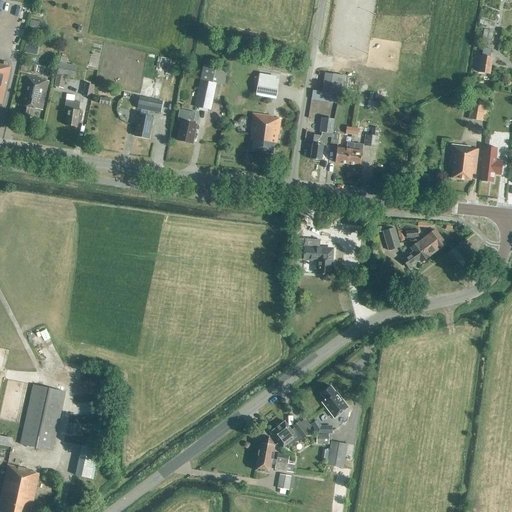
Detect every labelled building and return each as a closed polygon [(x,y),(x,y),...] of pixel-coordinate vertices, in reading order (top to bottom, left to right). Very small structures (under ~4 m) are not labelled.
[(43,27),(45,22),(34,19),(33,24),(43,27)] [(493,32),(483,30),(481,42),(491,44),(493,32)] [(38,56),(39,48),(26,45),(25,54),(38,56)] [(489,57),(490,49),(483,48),(481,56),(480,56),(478,73),(489,75),(492,58),(489,57)] [(168,75),(171,60),(160,58),(157,73),(168,75)] [(0,109),(10,68),(5,66),(6,64),(3,63),(3,66),(0,65),(0,109)] [(73,79),(76,67),(60,63),(54,87),(62,89),(65,77),(73,79)] [(224,86),(228,71),(203,65),(194,107),(210,111),(215,84),(224,86)] [(42,111),(48,82),(41,81),(41,79),(25,76),(21,94),(21,95),(18,106),(22,107),(20,118),(28,120),(29,118),(32,118),(34,109),(42,111)] [(276,101),(279,82),(256,78),(253,97),(276,101)] [(91,99),(94,87),(85,85),(82,97),(91,99)] [(343,86),(331,85),(329,95),(341,97),(343,86)] [(110,106),(111,98),(105,97),(105,99),(100,98),(99,104),(110,106)] [(159,117),(162,103),(139,98),(136,112),(159,117)] [(67,110),(65,125),(77,127),(78,121),(81,121),(82,112),(78,111),(80,103),(66,101),(64,110),(67,110)] [(382,111),(383,104),(368,102),(367,108),(382,111)] [(481,122),(485,104),(472,102),(468,120),(481,122)] [(193,145),(194,141),(193,141),(196,126),(193,125),(195,114),(180,111),(177,122),(180,123),(176,140),(189,143),(189,144),(193,145)] [(277,146),(280,120),(272,119),(272,117),(252,115),(248,143),(250,143),(249,152),(273,155),(274,146),(277,146)] [(151,140),(155,119),(140,116),(136,137),(151,140)] [(331,138),(332,131),(333,120),(322,119),(320,132),(321,132),(321,136),(313,135),(310,160),(321,161),(323,146),(326,146),(327,137),(331,138)] [(365,135),(363,146),(377,148),(378,137),(377,137),(378,128),(372,128),(371,136),(365,135)] [(332,130),(330,143),(338,144),(339,131),(332,130)] [(475,170),(478,150),(470,149),(471,144),(451,142),(448,167),(452,168),(451,179),(470,181),(472,169),(475,170)] [(347,165),(350,144),(346,143),(346,150),(336,148),(335,163),(347,165)] [(350,144),(347,165),(360,167),(362,152),(363,145),(350,144)] [(502,159),(503,150),(484,148),(480,181),(493,183),(494,176),(501,176),(503,162),(498,161),(499,159),(502,159)] [(388,251),(400,248),(394,229),(383,232),(388,251)] [(406,239),(418,238),(417,230),(405,232),(406,239)] [(430,234),(426,237),(427,238),(418,244),(428,256),(437,249),(438,250),(445,245),(434,231),(430,234)] [(319,240),(298,239),(297,259),(318,261),(318,275),(329,276),(330,261),(331,261),(332,249),(319,249),(319,240)] [(428,256),(418,244),(416,241),(409,242),(413,247),(411,248),(414,252),(402,260),(408,268),(419,260),(421,263),(428,258),(428,257),(428,256)] [(52,452),(54,440),(65,393),(32,386),(22,436),(20,445),(52,452)] [(330,387),(320,394),(325,401),(322,403),(334,419),(348,408),(336,392),(335,393),(330,387)] [(311,428),(305,419),(300,423),(299,422),(293,427),(294,428),(291,431),(284,422),(271,433),(280,445),(281,445),(283,448),(287,445),(289,445),(291,444),(292,443),(294,442),(296,441),(301,438),(302,439),(308,434),(306,432),(311,428)] [(0,443),(13,445),(14,436),(0,434),(0,443)] [(317,445),(329,445),(329,435),(316,435),(317,445)] [(273,452),(274,446),(269,438),(268,438),(260,443),(260,444),(258,450),(255,471),(269,474),(271,466),(275,466),(274,470),(292,473),(294,465),(287,464),(289,456),(277,454),(276,461),(272,460),(273,452)] [(342,468),(346,445),(331,442),(327,466),(342,468)] [(85,445),(78,475),(96,479),(103,449),(85,445)] [(30,472),(30,470),(8,466),(0,499),(0,511),(1,511),(29,511),(30,510),(31,510),(39,474),(30,472)] [(289,492),(291,477),(280,475),(277,489),(289,492)]
